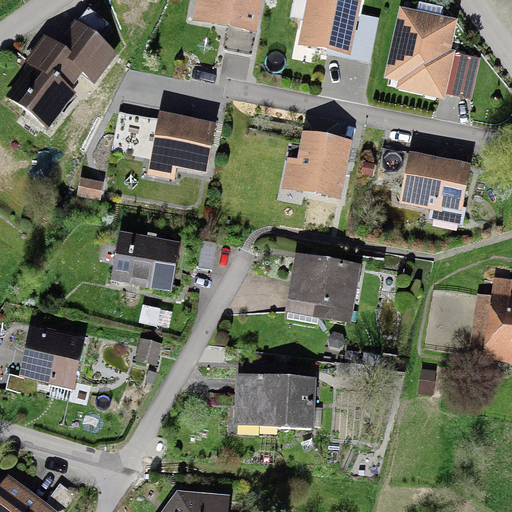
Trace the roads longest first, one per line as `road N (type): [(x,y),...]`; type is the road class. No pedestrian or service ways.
road 1 (residential): [(225,88),(497,140),(511,136)]
road 2 (residential): [(122,467),(245,249)]
road 3 (residential): [(122,467),(0,430)]
